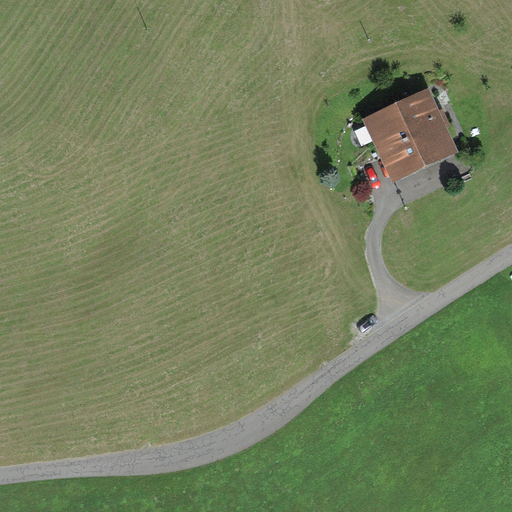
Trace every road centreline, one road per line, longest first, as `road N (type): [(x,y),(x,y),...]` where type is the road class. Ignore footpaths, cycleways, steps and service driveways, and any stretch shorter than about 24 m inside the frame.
road 1 (unclassified): [(0,475),(158,455),(225,437),(511,253)]
road 2 (unknown): [(397,327),(374,233),(393,200),(425,184)]
